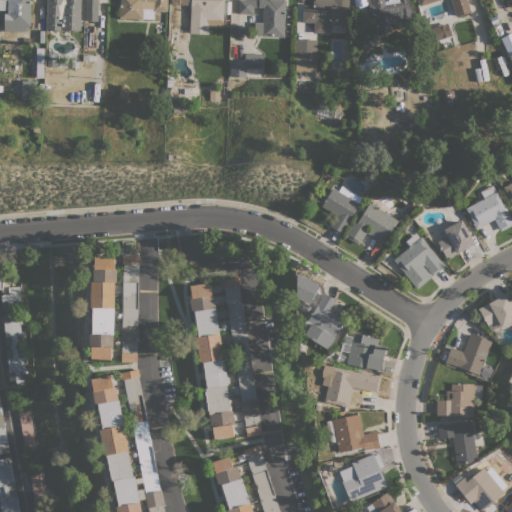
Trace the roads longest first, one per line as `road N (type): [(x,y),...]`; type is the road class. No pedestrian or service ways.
road 1 (residential): [(424,320),(310,246),(249,220),(184,217),(0,233)]
road 2 (residential): [(184,217),(186,246),(197,260),(245,267),(271,439),(291,511)]
road 3 (residential): [(511,263),(424,320),(405,427),(440,511)]
road 4 (residential): [(146,220),(157,427)]
road 5 (residential): [(0,341),(30,511)]
